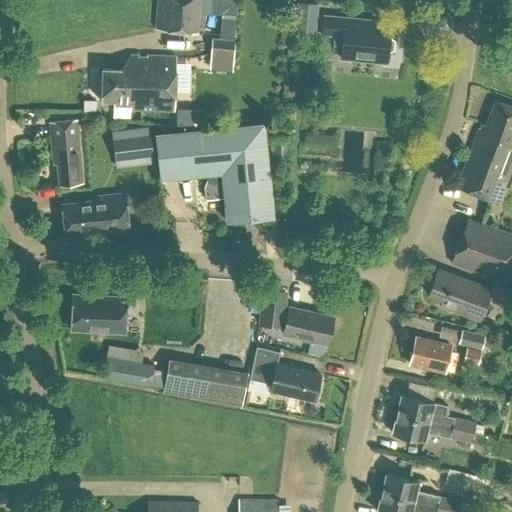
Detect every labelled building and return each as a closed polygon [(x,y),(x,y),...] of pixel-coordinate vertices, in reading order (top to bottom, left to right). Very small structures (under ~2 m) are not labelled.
[(202,33),(205,0),(157,0),(155,29),(202,33)] [(316,33),(319,5),(298,2),(295,31),(316,33)] [(389,63),(390,54),(396,51),(396,50),(397,42),(392,38),(392,35),(350,30),(352,19),(326,16),(324,34),(335,35),(334,46),(343,47),(342,58),(389,63)] [(234,56),(235,41),(212,39),(211,54),(234,56)] [(177,112),(180,56),(134,54),(125,69),(105,68),(104,103),(116,104),(116,107),(133,108),(133,110),(177,112)] [(229,73),(230,59),(208,58),(208,72),(229,73)] [(499,203),(511,170),(511,106),(496,101),(484,132),(479,130),(457,187),(499,203)] [(85,183),(80,119),(53,122),(57,166),(60,166),(62,185),(85,183)] [(272,217),(267,164),(262,124),(155,135),(159,176),(221,169),(226,222),(272,217)] [(146,126),(110,130),(112,157),(148,154),(146,126)] [(288,157),(290,142),(276,140),(275,155),(288,157)] [(53,190),(33,195),(37,209),(57,204),(53,190)] [(93,236),(129,233),(125,195),(96,198),(96,201),(64,204),(67,235),(92,233),(93,236)] [(503,282),(511,258),(511,236),(467,219),(451,263),(503,282)] [(478,319),(490,287),(437,268),(428,292),(443,298),(440,305),(478,319)] [(285,321),(288,291),(262,289),(259,324),(284,327),(283,332),(311,339),(327,343),(333,320),(288,309),(285,321)] [(129,335),(132,299),(78,295),(75,331),(129,335)] [(232,313),(231,332),(248,333),(249,314),(232,313)] [(482,349),(485,335),(462,330),(459,344),(482,349)] [(445,370),(451,344),(416,335),(410,361),(445,370)] [(327,343),(311,339),(307,356),(323,360),(327,343)] [(314,401),(320,375),(276,365),(279,354),(257,349),(250,379),(272,383),(270,391),(314,401)] [(462,362),(477,365),(480,353),(465,349),(462,362)] [(154,365),(106,356),(102,377),(150,385),(154,365)] [(244,414),(250,382),(168,368),(162,400),(244,414)] [(401,394),(397,413),(474,430),(476,423),(454,417),(454,416),(430,411),(433,400),(401,394)] [(424,438),(426,429),(435,431),(434,434),(472,442),(474,430),(397,413),(393,431),(424,438)] [(423,500),(437,504),(460,509),(461,502),(439,496),(439,495),(425,492),(425,491),(417,489),(419,479),(388,472),(384,491),(423,500)] [(457,492),(457,474),(431,473),(431,491),(457,492)] [(433,511),(435,511),(437,504),(423,500),(384,491),(379,510),(386,511),(411,511),(413,507),(433,511)] [(278,511),(278,499),(238,499),(238,511),(278,511)] [(198,511),(199,502),(149,501),(148,511),(198,511)]
